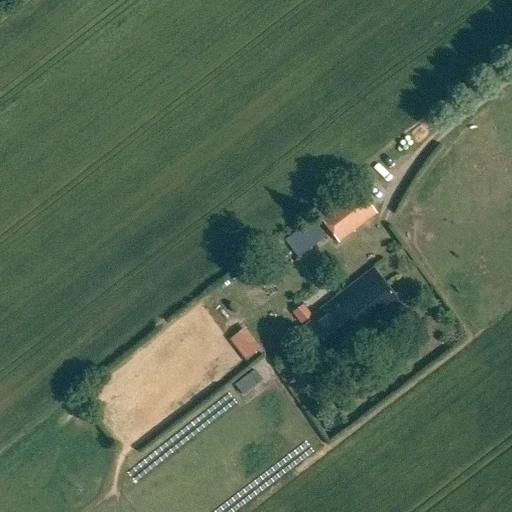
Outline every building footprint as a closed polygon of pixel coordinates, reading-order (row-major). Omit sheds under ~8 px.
[(320,220),(336,242),(372,216),(356,194),(320,220)] [(313,222),(288,240),(300,256),(325,237),(313,222)] [(315,319),(303,328),(333,367),(404,312),(373,269),(313,316),(315,319)] [(291,315),(299,326),(310,318),(301,307),(291,315)] [(262,348),(246,328),(231,340),(247,360),(262,348)] [(263,381),(256,371),(236,385),(244,395),(263,381)]
